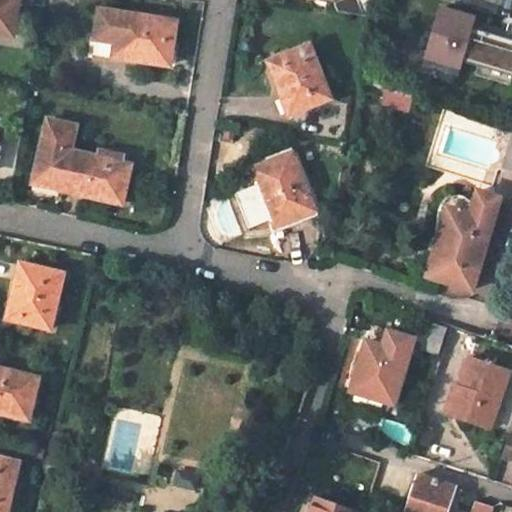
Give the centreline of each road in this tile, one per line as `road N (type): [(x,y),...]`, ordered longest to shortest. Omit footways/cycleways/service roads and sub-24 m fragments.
road 1 (residential): [(273,511),(338,312),(332,291),(178,254)]
road 2 (residential): [(178,254),(220,0)]
road 3 (residential): [(178,254),(0,211)]
